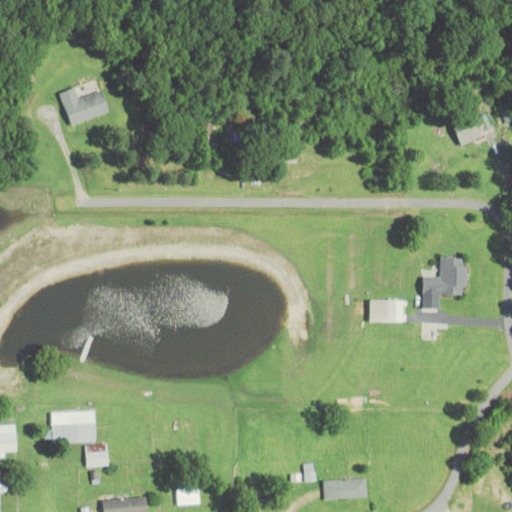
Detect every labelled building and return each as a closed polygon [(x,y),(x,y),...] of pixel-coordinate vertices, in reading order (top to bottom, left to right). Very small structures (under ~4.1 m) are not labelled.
[(70,124),(108,111),(101,90),(80,97),(76,87),(59,93),(70,124)] [(453,129),(461,145),(493,129),(485,113),(453,129)] [(422,277),(422,309),(440,309),(440,295),(466,295),(466,256),(441,256),(441,277),(422,277)] [(406,299),(370,299),(370,321),(406,321),(406,299)] [(94,441),(94,411),(67,411),(67,425),(45,426),(45,442),(94,441)] [(108,464),(105,443),(84,446),(87,467),(108,464)] [(304,464),(304,480),(313,480),(313,464),(304,464)] [(323,498),(366,498),(366,478),(323,479),(323,498)] [(176,503),(199,503),(199,488),(176,488),(176,503)] [(102,511),(145,511),(145,497),(102,498),(102,511)]
